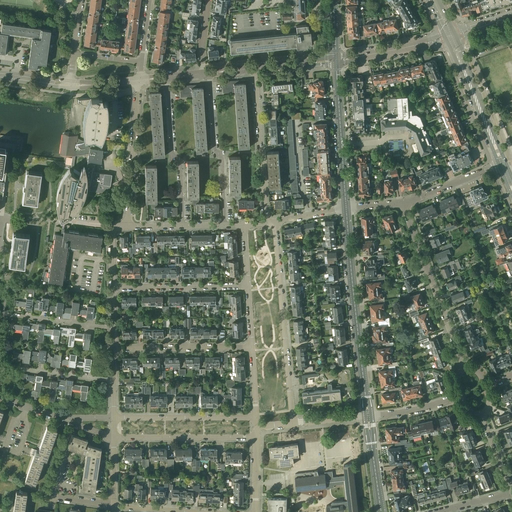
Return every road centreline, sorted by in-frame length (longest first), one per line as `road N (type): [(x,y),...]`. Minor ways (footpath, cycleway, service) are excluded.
road 1 (residential): [(293,423),(274,221)]
road 2 (tertiary): [(365,398),(346,208)]
road 3 (residential): [(465,369),(404,203)]
road 4 (residential): [(265,223),(253,69)]
road 5 (residential): [(224,225),(208,73)]
road 6 (residential): [(182,226),(168,77)]
road 7 (residential): [(138,80),(128,226)]
road 8 (tertiary): [(346,208),(336,63)]
road 9 (residential): [(113,437),(255,438)]
road 10 (residential): [(255,417),(113,418)]
road 11 (secondary): [(503,167),(450,36)]
road 12 (residential): [(251,348),(115,349)]
road 13 (residential): [(247,287),(112,289)]
